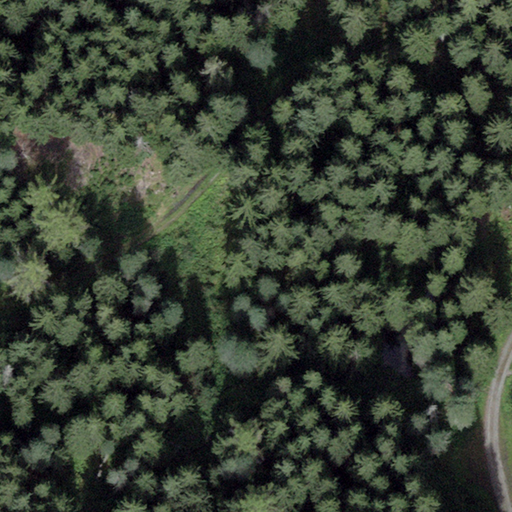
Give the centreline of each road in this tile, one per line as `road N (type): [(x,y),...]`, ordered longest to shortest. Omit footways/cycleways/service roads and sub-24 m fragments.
road 1 (track): [(456,0),(285,89),(219,175),(157,229),(66,282),(0,300)]
road 2 (track): [(511,343),(495,372),(493,419),(508,511)]
